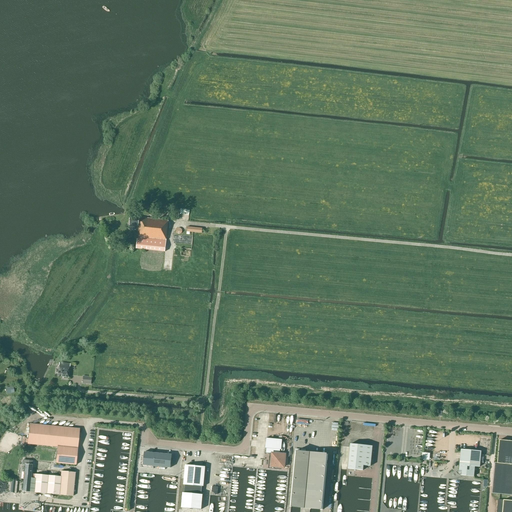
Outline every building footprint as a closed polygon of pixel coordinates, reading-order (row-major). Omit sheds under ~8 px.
[(129,226),(139,227),(136,249),(165,252),(168,220),(140,217),(130,216),(129,226)] [(58,377),(69,378),(70,364),(59,363),(58,377)] [(83,384),(91,384),(91,377),(83,376),(83,384)] [(28,444),(57,447),(77,449),(79,429),(30,424),(28,444)] [(280,450),(281,450),(282,440),(266,438),(265,448),(266,448),(265,453),(272,454),(271,466),(283,467),(285,455),(280,454),(280,450)] [(511,441),(499,440),(497,463),(495,463),(492,493),(511,495),(511,441)] [(363,466),(370,466),(372,446),(350,444),(348,469),(363,470),(363,466)] [(57,447),(56,463),(76,465),(77,449),(57,447)] [(475,466),(480,467),(481,452),(461,450),(459,472),(469,473),(468,476),(474,476),(475,466)] [(328,454),(295,451),(290,507),(323,510),(328,454)] [(144,452),(143,465),(170,468),(172,455),(144,452)] [(31,474),(32,461),(22,460),(22,465),(24,465),(22,491),(73,496),(75,473),(56,471),(56,470),(48,469),(47,475),(34,474),(34,475),(31,474)] [(184,493),(183,493),(181,508),(201,509),(203,495),(201,494),(202,486),(203,487),(205,467),(185,465),(183,485),(185,485),(184,493)] [(511,511),(511,500),(498,500),(496,511),(511,511)]
